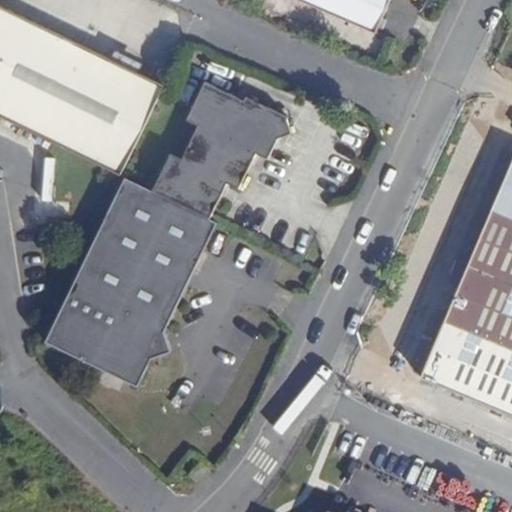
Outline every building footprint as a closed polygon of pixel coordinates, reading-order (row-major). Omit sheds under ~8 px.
[(301,0),(376,30),(388,0),(301,0)] [(0,114),(126,174),(168,87),(0,7),(0,114)] [(241,187),(260,154),(269,159),(280,138),(294,134),(295,132),(288,121),(290,116),(250,95),(247,101),(208,81),(186,121),(197,127),(181,156),(172,151),(152,187),(215,217),(234,183),(241,187)] [(511,419),(511,153),(509,153),(413,376),(511,419)] [(142,387),(221,221),(215,217),(152,187),(129,176),(49,340),(142,387)]
